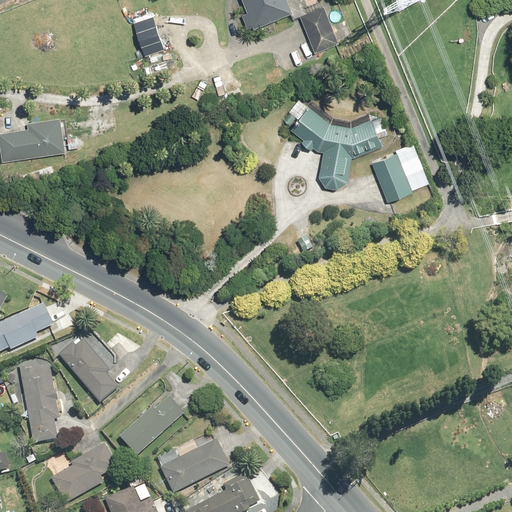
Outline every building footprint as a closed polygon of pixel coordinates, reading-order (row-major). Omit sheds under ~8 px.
[(148,0),(131,0),(129,1),(131,9),(150,3),(148,0)] [(239,0),(245,14),(240,16),(246,30),(251,28),(252,30),(291,14),(285,0),(239,0)] [(322,7),(299,17),(313,54),(338,44),(322,7)] [(152,17),(133,23),(144,57),(163,51),(152,17)] [(155,64),(135,73),(138,80),(158,71),(155,64)] [(335,190),(345,183),(350,159),(383,146),(380,140),(378,140),(367,114),(350,121),(333,119),(311,102),(289,130),(302,141),(300,144),(310,152),(311,150),(317,152),(322,152),(317,178),(323,188),(335,190)] [(2,160),(66,154),(63,122),(31,125),(32,131),(24,131),(25,134),(0,137),(2,160)] [(395,153),(380,159),(396,199),(412,193),(411,191),(428,184),(412,144),(394,151),(395,153)] [(0,306),(8,293),(0,288),(0,306)] [(44,300),(0,320),(0,347),(10,343),(12,346),(40,333),(38,329),(54,321),(44,300)] [(74,339),(59,352),(102,399),(120,383),(107,369),(111,366),(83,336),(77,342),(74,339)] [(37,359),(20,362),(34,440),(58,435),(55,416),(60,415),(56,397),(59,397),(57,385),(54,386),(50,362),(38,364),(37,359)] [(153,403),(121,432),(138,452),(185,410),(170,393),(156,406),(153,403)] [(161,466),(159,467),(172,493),(228,466),(215,439),(180,457),(175,447),(156,457),(161,466)] [(85,457),(52,475),(66,500),(105,478),(102,472),(117,463),(105,441),(83,453),(85,457)] [(1,450),(0,447),(0,466),(10,465),(7,449),(1,450)] [(225,490),(184,511),(183,511),(243,511),(249,509),(248,507),(259,501),(244,473),(222,484),(225,490)] [(133,484),(106,495),(112,511),(159,511),(152,495),(139,500),(133,484)]
